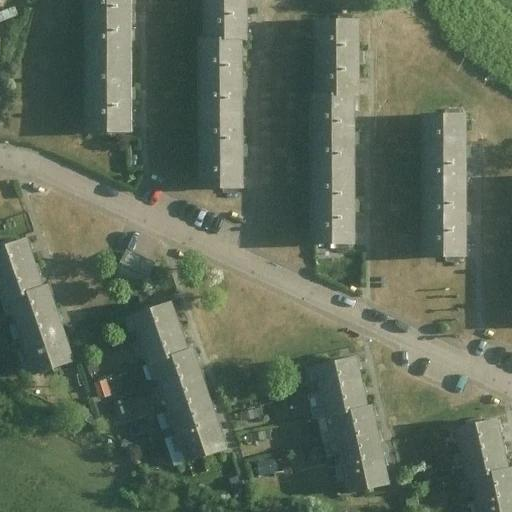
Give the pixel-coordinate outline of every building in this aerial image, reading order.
[(77,0),(77,59),(126,59),(126,20),(126,0),(77,0)] [(242,1),(242,0),(197,0),(198,43),(237,43),(243,43),(242,1)] [(352,60),(351,24),(307,24),(308,98),(347,98),(352,98),(352,60)] [(192,43),(193,116),(237,116),(237,85),(237,43),(198,43),(192,43)] [(126,95),(126,59),(77,59),(76,134),(125,134),(126,95)] [(304,98),(304,172),(348,171),(348,139),(347,98),(308,98),(304,98)] [(238,153),(237,116),(193,116),(194,189),(238,189),(238,153)] [(419,116),(420,185),(463,185),(463,151),(463,116),(419,116)] [(348,207),(348,171),(304,172),(305,245),(349,245),(348,207)] [(463,185),(420,185),(420,254),(463,254),(463,218),(463,185)] [(17,242),(0,247),(0,277),(26,269),(17,242)] [(144,293),(153,273),(119,257),(109,277),(144,293)] [(26,269),(0,277),(0,304),(34,293),(26,269)] [(34,293),(0,304),(0,307),(8,331),(49,317),(41,291),(34,293)] [(165,312),(125,325),(133,348),(172,336),(165,312)] [(49,317),(8,331),(16,356),(58,342),(49,317)] [(172,336),(133,348),(140,370),(144,369),(179,358),(172,336)] [(58,342),(16,356),(25,382),(66,368),(58,342)] [(179,358),(144,369),(153,396),(196,382),(188,355),(179,358)] [(350,363),(307,372),(312,395),(355,386),(350,363)] [(196,382),(153,396),(161,420),(204,407),(196,382)] [(355,386),(312,395),(316,417),(323,416),(359,408),(355,386)] [(120,415),(115,403),(107,406),(112,418),(120,415)] [(204,407),(161,420),(170,444),(211,431),(204,407)] [(359,408),(323,416),(328,444),(370,436),(364,407),(359,408)] [(233,425),(255,420),(252,411),(231,416),(233,425)] [(447,432),(452,456),(495,447),(490,423),(447,432)] [(211,431),(170,444),(178,470),(220,456),(211,431)] [(243,448),(263,443),(260,434),(241,439),(243,448)] [(370,436),(328,444),(334,471),(376,462),(370,436)] [(136,450),(133,442),(123,447),(125,454),(136,450)] [(500,471),(495,447),(452,456),(457,480),(462,479),(500,471)] [(376,462),(334,471),(339,499),(382,490),(376,462)] [(251,480),(264,476),(261,464),(248,467),(251,480)] [(462,479),(468,507),(510,498),(504,470),(500,471),(462,479)] [(234,492),(230,479),(222,481),(226,495),(234,492)] [(511,511),(511,508),(510,498),(468,507),(468,511),(511,511)]
